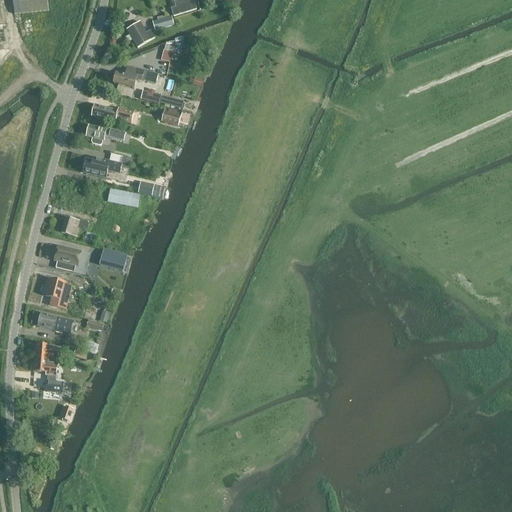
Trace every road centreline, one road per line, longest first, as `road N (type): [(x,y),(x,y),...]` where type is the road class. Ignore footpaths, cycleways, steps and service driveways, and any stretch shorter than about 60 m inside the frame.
road 1 (track): [(177,511),(191,437),(244,343),(297,221),(357,117),(389,83),(384,40),(402,0)]
road 2 (track): [(134,511),(210,295),(276,153),(273,94),(313,0)]
road 3 (tertiary): [(17,511),(9,392),(16,324),(72,97),(105,0)]
